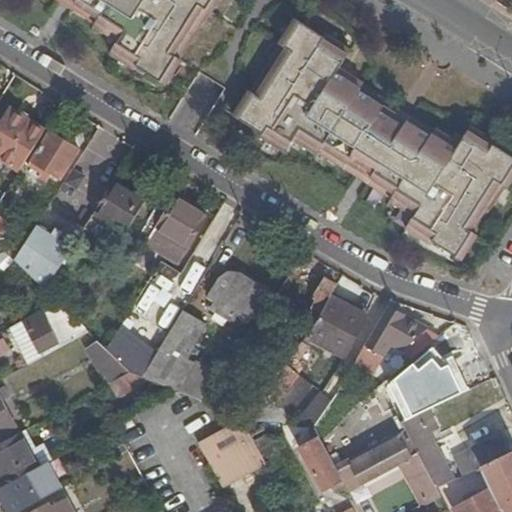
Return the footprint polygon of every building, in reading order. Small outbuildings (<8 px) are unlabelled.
[(55,0),(95,25),(93,27),(117,42),(109,54),(135,71),(136,68),(166,86),(180,63),(179,61),(209,13),(211,14),(220,0),(55,0)] [(323,39),(295,21),(279,44),(282,47),(252,94),(249,93),(234,117),(262,135),(261,138),(287,154),(295,141),(318,156),(320,153),(391,199),(391,201),(415,216),(407,229),(432,245),(433,242),(462,261),(478,236),(476,234),(506,186),(508,188),(511,181),(511,156),(495,146),(496,144),(470,128),(460,146),(434,130),(433,132),(361,87),(362,85),(339,70),(350,53),(324,37),(323,39)] [(0,161),(18,173),(44,132),(7,111),(0,122),(0,161)] [(78,150),(48,132),(27,166),(33,170),(35,165),(60,180),(78,150)] [(144,202),(113,183),(110,187),(102,200),(93,214),(124,234),(144,202)] [(102,200),(110,187),(106,184),(97,197),(102,200)] [(204,218),(164,194),(146,223),(154,229),(146,243),(177,262),(204,218)] [(72,247),(37,225),(33,230),(69,253),(72,247)] [(69,253),(33,230),(22,248),(14,261),(37,284),(45,291),(69,253)] [(14,261),(22,248),(15,244),(8,255),(14,261)] [(240,274),(228,274),(219,280),(207,299),(216,305),(212,312),(234,325),(238,319),(248,325),(253,318),(257,322),(265,310),(260,307),(269,292),(240,274)] [(330,297),(337,287),(323,279),(312,297),(316,299),(309,313),(319,318),(330,297)] [(366,317),(330,297),(319,318),(311,333),(308,338),(344,358),(366,317)] [(84,330),(80,326),(58,304),(25,322),(41,353),(84,330)] [(404,319),(386,309),(352,366),(370,376),(390,344),(404,319)] [(205,325),(181,311),(141,378),(147,380),(173,390),(189,364),(183,360),(205,325)] [(438,337),(404,319),(390,344),(404,352),(412,360),(438,337)] [(30,365),(44,357),(41,353),(25,322),(12,329),(30,365)] [(275,343),(256,331),(246,347),(264,359),(275,343)] [(129,374),(106,351),(88,333),(81,337),(108,385),(110,384),(129,374)] [(310,351),(302,345),(291,360),(299,366),(310,351)] [(226,379),(189,364),(173,390),(179,392),(210,404),(226,379)] [(403,381),(407,389),(417,410),(443,398),(427,364),(401,376),(403,381)] [(285,366),(262,396),(274,405),(275,405),(298,376),(285,366)] [(262,395),(262,396),(285,366),(284,366),(262,395)] [(141,378),(129,374),(110,384),(118,396),(147,380),(141,378)] [(402,392),(407,389),(403,381),(398,383),(402,392)] [(365,400),(360,400),(371,420),(386,412),(375,391),(365,400)] [(262,396),(242,421),(260,423),(274,405),(262,396)] [(0,433),(15,425),(0,397),(0,433)] [(431,414),(430,410),(403,423),(406,429),(436,487),(446,483),(454,480),(423,418),(431,414)] [(246,428),(242,421),(198,444),(223,489),(267,466),(261,456),(246,428)] [(269,440),(284,435),(285,425),(274,424),(260,423),(242,421),(246,428),(261,456),(273,451),(269,440)] [(27,429),(19,433),(29,454),(38,449),(27,429)] [(436,487),(406,429),(335,467),(342,480),(348,492),(400,465),(410,484),(414,482),(425,504),(441,496),(436,487)] [(0,443),(0,478),(4,486),(38,468),(29,454),(19,433),(0,443)] [(482,467),(510,452),(500,436),(464,452),(473,470),(482,467)] [(342,480),(335,467),(319,438),(299,448),(322,490),(342,480)] [(38,468),(47,463),(54,459),(46,445),(38,449),(29,454),(38,468)] [(511,511),(511,451),(510,452),(482,467),(492,488),(472,499),(470,495),(464,499),(466,503),(454,509),(455,511),(511,511)] [(129,452),(115,460),(127,482),(141,474),(129,452)] [(451,459),(459,477),(473,470),(464,452),(451,459)] [(0,488),(0,498),(7,511),(17,511),(61,488),(47,463),(38,468),(4,486),(0,488)] [(421,507),(425,504),(414,482),(410,484),(421,507)] [(446,483),(436,487),(441,496),(443,500),(452,496),(446,483)] [(72,511),(66,500),(50,509),(48,505),(34,511),(72,511)]
